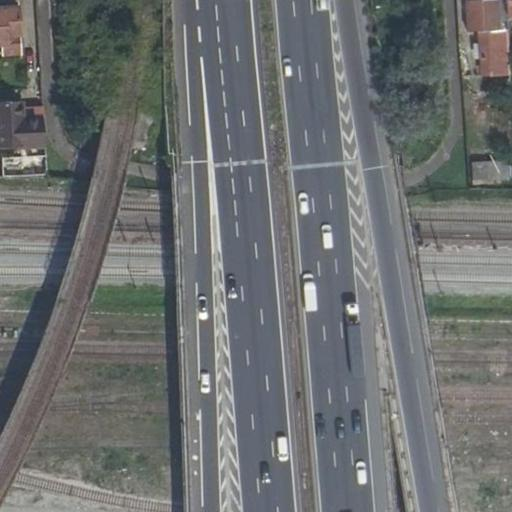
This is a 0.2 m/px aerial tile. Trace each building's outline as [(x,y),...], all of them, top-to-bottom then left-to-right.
[(499,0),(460,0),(462,27),(476,27),(478,72),(504,71),(503,50),(500,12),(499,0)] [(511,0),(499,0),(500,12),(511,11),(511,0)] [(0,4),(0,40),(3,40),(3,57),(16,57),(15,4),(0,4)] [(17,101),(0,101),(0,144),(18,144),(18,148),(22,148),(23,175),(41,176),(38,117),(18,118),(17,101)] [(470,162),(470,184),(511,184),(511,161),(470,162)]
